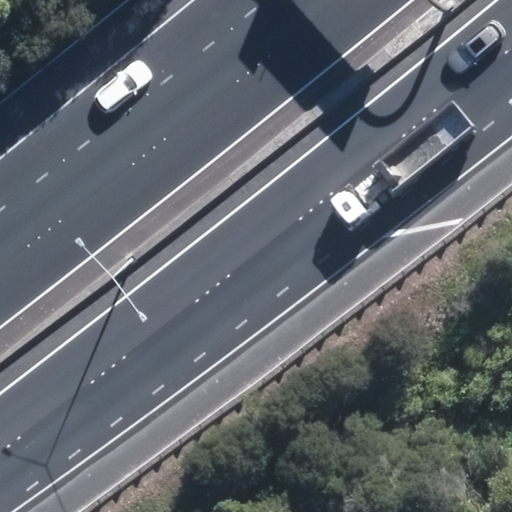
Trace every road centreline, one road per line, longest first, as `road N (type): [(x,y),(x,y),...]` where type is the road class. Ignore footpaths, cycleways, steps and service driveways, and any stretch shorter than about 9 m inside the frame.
road 1 (motorway): [(511,48),(279,244),(0,446)]
road 2 (motorway): [(0,261),(159,146),(337,0)]
